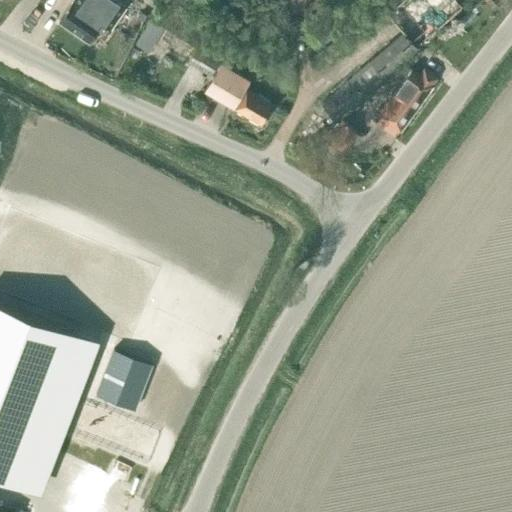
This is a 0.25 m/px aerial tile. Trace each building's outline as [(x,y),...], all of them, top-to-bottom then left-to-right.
[(72,0),(73,0),(60,20),(87,39),(101,19),(110,26),(125,6),(116,0),(72,0)] [(335,118),(461,7),(454,0),(401,0),(386,14),(402,31),(321,103),(335,118)] [(148,51),(155,39),(142,31),(135,43),(148,51)] [(210,76),(220,59),(197,45),(186,62),(210,76)] [(261,124),(272,104),(244,87),(249,79),(220,62),(204,90),(261,124)] [(436,77),(423,67),(418,74),(411,69),(378,114),(399,129),(432,84),(431,84),(436,77)] [(342,150),(357,134),(341,118),(325,134),(342,150)] [(0,476),(17,483),(75,334),(0,304),(0,476)] [(113,347),(96,393),(134,407),(151,361),(113,347)]
